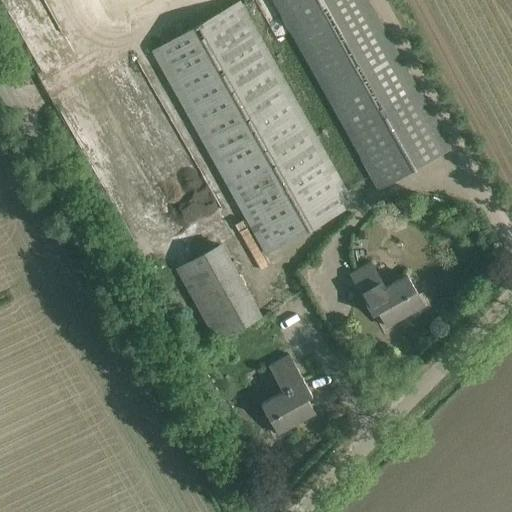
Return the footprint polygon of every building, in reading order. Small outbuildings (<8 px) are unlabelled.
[(366,0),(272,0),(379,189),(450,149),(366,0)] [(353,203),(240,2),(152,51),(265,253),(353,203)] [(177,269),(217,341),(234,331),(259,317),(220,245),(194,260),(177,269)] [(350,274),(363,298),(373,315),(378,312),(387,327),(399,320),(398,318),(402,315),(404,317),(424,306),(407,275),(385,287),(371,262),(350,274)] [(283,308),(278,298),(296,290),(292,281),(272,290),(276,301),(259,308),(263,316),(283,308)] [(290,355),(268,367),(282,392),(261,404),(278,435),(315,414),(315,413),(312,414),(310,409),(312,408),(307,399),(312,396),(290,355)]
